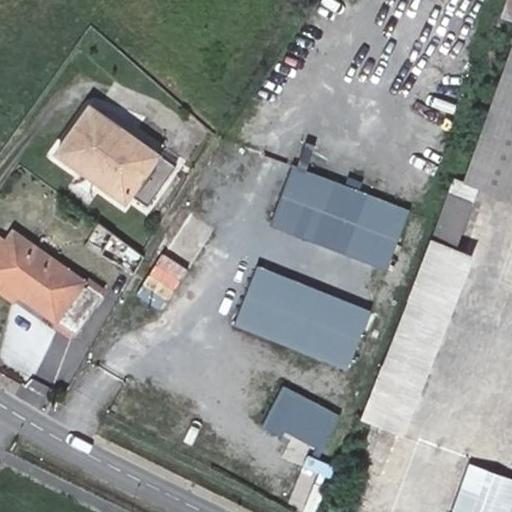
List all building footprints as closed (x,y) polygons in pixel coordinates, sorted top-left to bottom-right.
[(511,0),(508,0),(503,15),(511,18),(511,0)] [(511,57),(468,181),(511,196),(511,57)] [(175,166),(90,104),(57,152),(125,201),(130,193),(147,206),(175,166)] [(391,265),(412,204),(308,168),(315,146),(303,142),(274,225),(391,265)] [(457,244),(473,203),(452,194),(436,235),(457,244)] [(185,209),(145,295),(173,308),(212,222),(185,209)] [(12,231),(8,236),(0,247),(0,269),(22,285),(17,292),(76,332),(102,295),(12,231)] [(0,247),(8,236),(2,232),(0,235),(0,247)] [(136,270),(145,257),(114,234),(105,247),(126,262),(136,270)] [(404,401),(459,255),(433,245),(376,389),(404,401)] [(259,264),(237,326),(352,366),(374,304),(259,264)] [(22,285),(0,269),(0,288),(13,298),(17,292),(22,285)] [(294,400),(289,411),(325,429),(330,418),(294,400)] [(315,450),(325,429),(289,411),(278,432),(315,450)] [(458,511),(508,511),(511,501),(511,487),(471,473),(458,511)]
